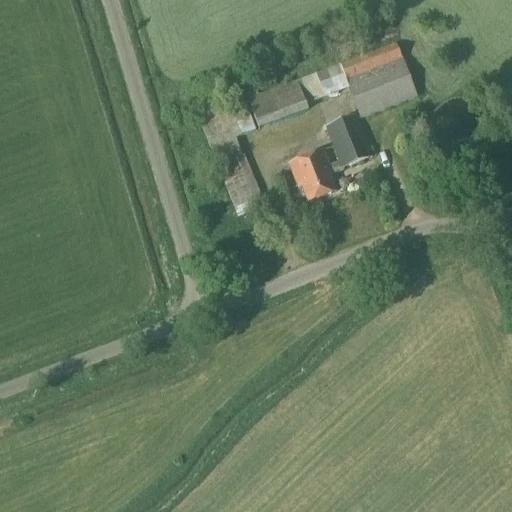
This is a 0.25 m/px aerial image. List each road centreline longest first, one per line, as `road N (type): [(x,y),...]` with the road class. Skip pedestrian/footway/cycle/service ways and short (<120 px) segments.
road 1 (unclassified): [(511,257),(472,218),(203,317)]
road 2 (unclassified): [(203,317),(108,0)]
road 3 (unclassified): [(0,395),(203,317)]
